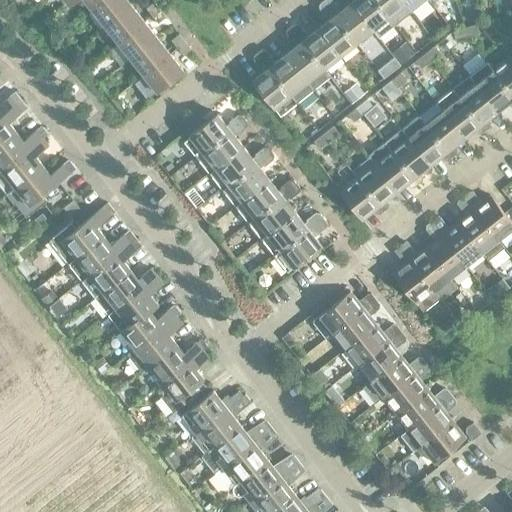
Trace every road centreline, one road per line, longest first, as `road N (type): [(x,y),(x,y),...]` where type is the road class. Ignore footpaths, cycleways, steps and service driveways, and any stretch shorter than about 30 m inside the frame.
road 1 (residential): [(236,350),(511,134)]
road 2 (residential): [(95,155),(296,0)]
road 3 (residential): [(236,350),(191,275),(95,155)]
road 4 (residential): [(362,511),(236,350)]
road 5 (residential): [(95,155),(0,43)]
